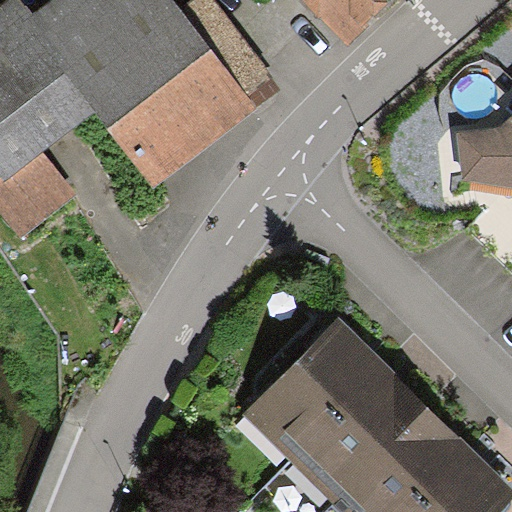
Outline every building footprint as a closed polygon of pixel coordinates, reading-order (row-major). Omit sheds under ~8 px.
[(150,165),(262,71),(200,0),(182,0),(170,10),(161,0),(42,0),(23,16),(8,0),(0,0),(0,208),(14,226),(59,188),(14,135),(78,81),(150,165)] [(293,0),(345,54),(402,0),(293,0)] [(511,128),(454,138),(468,226),(511,271),(511,128)] [(289,461),(378,369),(335,328),(246,420),(289,461)] [(378,369),(289,461),(331,502),(421,411),(378,369)] [(340,511),(411,511),(468,457),(421,411),(331,502),(340,511)] [(511,501),(468,457),(411,511),(504,511),(511,505),(511,501)]
